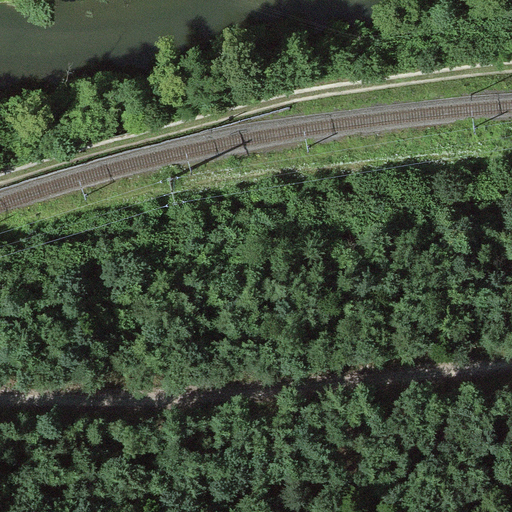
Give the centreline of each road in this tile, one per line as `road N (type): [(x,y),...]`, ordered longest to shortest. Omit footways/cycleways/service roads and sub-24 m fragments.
road 1 (track): [(0,177),(295,95),(511,67)]
road 2 (track): [(0,401),(215,398),(511,363)]
road 3 (track): [(0,320),(127,282),(317,188)]
